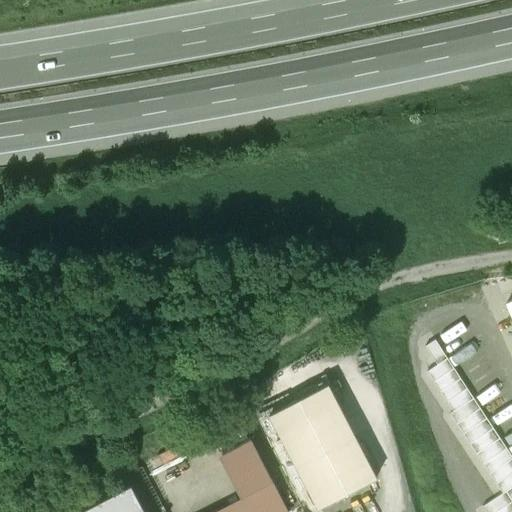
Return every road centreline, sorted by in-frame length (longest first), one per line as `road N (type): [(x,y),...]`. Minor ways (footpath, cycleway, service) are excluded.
road 1 (motorway): [(0,134),(511,39)]
road 2 (motorway): [(428,0),(0,75)]
